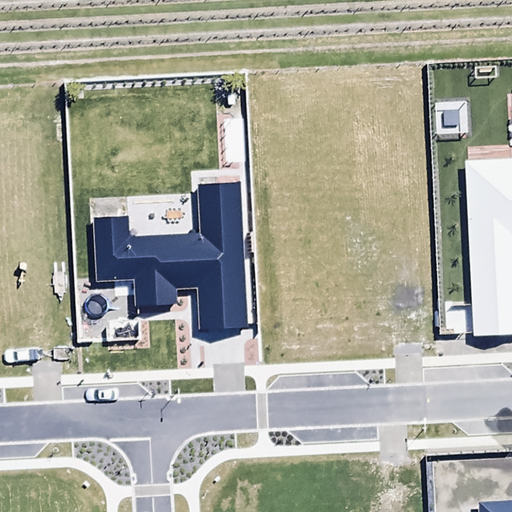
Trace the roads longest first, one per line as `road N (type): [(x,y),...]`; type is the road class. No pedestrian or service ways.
road 1 (residential): [(511,399),(144,416)]
road 2 (residential): [(144,416),(0,422)]
